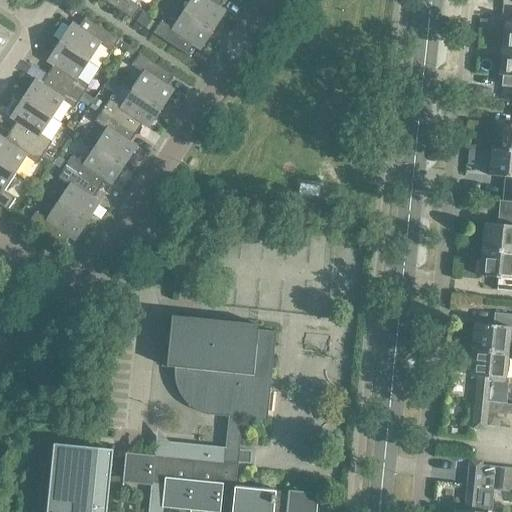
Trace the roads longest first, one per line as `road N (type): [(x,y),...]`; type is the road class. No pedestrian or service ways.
road 1 (secondary): [(383,511),(420,107)]
road 2 (residential): [(20,258),(67,280),(87,276),(102,261),(272,0)]
